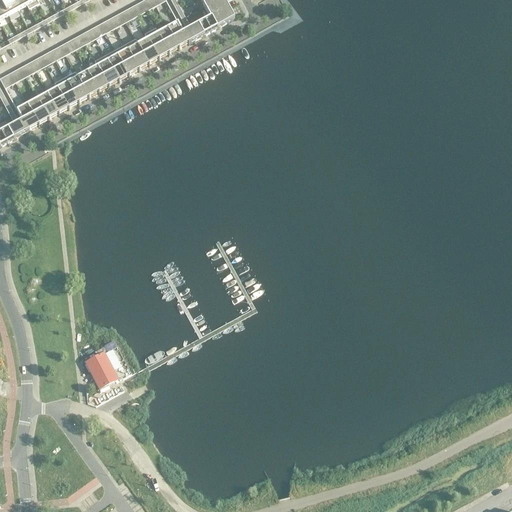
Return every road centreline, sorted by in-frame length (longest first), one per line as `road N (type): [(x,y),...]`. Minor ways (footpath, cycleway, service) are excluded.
road 1 (residential): [(0,162),(249,25),(245,0)]
road 2 (residential): [(21,459),(27,397),(0,286)]
